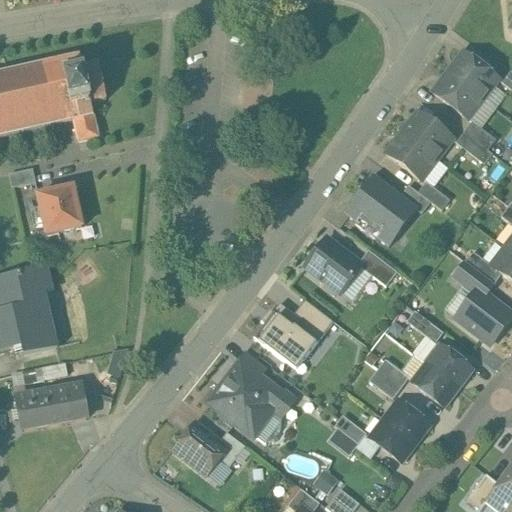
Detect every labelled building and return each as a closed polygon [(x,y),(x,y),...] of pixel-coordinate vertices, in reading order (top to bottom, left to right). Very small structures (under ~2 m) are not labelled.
[(462,55),(447,75),(482,101),(497,82),(462,55)] [(105,101),(102,85),(101,84),(98,67),(82,70),(79,58),(0,75),(0,137),(9,136),(11,141),(59,131),(58,125),(73,122),(78,143),(97,138),(97,137),(90,105),(105,101)] [(447,75),(432,95),(467,121),(482,101),(447,75)] [(501,85),(511,93),(511,76),(510,75),(501,85)] [(402,135),(436,162),(452,141),(417,115),(402,135)] [(495,142),(472,124),(463,135),(487,153),(495,142)] [(402,135),(386,156),(421,182),(436,162),(402,135)] [(484,167),(492,157),(487,153),(463,135),(455,145),(484,167)] [(32,171),(18,174),(8,176),(12,190),(35,184),(32,171)] [(418,212),(376,181),(373,178),(344,216),(356,226),(359,222),(379,237),(376,241),(377,241),(389,250),(418,212)] [(449,203),(448,201),(447,201),(426,185),(418,195),(441,213),(449,203)] [(82,229),(81,224),(73,189),(37,197),(40,210),(35,212),(38,227),(43,226),(45,237),(81,229),(82,229)] [(511,212),(508,209),(501,219),(511,227),(511,212)] [(305,269),(340,296),(360,270),(361,269),(358,266),(326,242),(305,269)] [(0,310),(1,313),(0,313),(0,352),(21,347),(22,348),(23,355),(56,348),(44,294),(52,292),(46,268),(16,274),(9,245),(0,247),(0,310)] [(501,276),(511,284),(511,256),(504,251),(491,268),(501,276)] [(385,289),(394,278),(396,275),(368,253),(358,266),(361,269),(360,270),(385,289)] [(473,255),(465,265),(493,286),(501,276),(491,268),(473,255)] [(485,297),(493,286),(465,265),(453,281),(474,297),(478,292),(485,297)] [(474,297),(455,321),(490,348),(511,319),(511,318),(485,297),(478,292),(474,297)] [(253,335),(290,365),(312,338),(275,308),(253,335)] [(406,325),(408,326),(435,346),(443,336),(414,314),(406,325)] [(471,373),(469,371),(455,360),(455,358),(450,354),(448,355),(440,348),(426,367),(457,391),(471,373)] [(239,366),(240,364),(259,379),(267,370),(245,353),(236,364),(239,366)] [(408,381),(385,363),(376,374),(400,391),(408,381)] [(240,364),(239,366),(208,406),(245,433),(247,434),(253,438),(254,438),(265,447),(265,446),(265,445),(273,442),(280,433),(281,423),(294,404),(259,379),(240,364)] [(427,397),(438,405),(443,409),(457,391),(426,367),(412,385),(420,391),(419,393),(423,396),(425,397),(427,397)] [(368,384),(392,402),(400,391),(376,374),(368,384)] [(81,387),(29,397),(15,399),(21,432),(87,420),(81,387)] [(413,413),(409,411),(409,410),(407,409),(405,410),(397,404),(383,423),(415,446),(429,428),(413,416),(412,416),(413,413)] [(334,429),(351,442),(358,447),(366,436),(342,418),(334,429)] [(369,440),(401,464),(415,446),(383,423),(369,440)] [(218,445),(193,426),(173,452),(207,478),(219,463),(228,452),(218,445)] [(229,470),(245,449),(226,435),(218,445),(228,452),(219,463),(229,470)] [(510,511),(511,510),(511,470),(499,487),(486,502),(499,511),(510,511)] [(324,471),(313,486),(327,496),(338,481),(324,471)] [(479,511),(486,502),(499,487),(486,477),(466,502),(479,511)] [(341,490),(326,509),(330,511),(353,511),(359,504),(341,490)] [(287,508),(292,511),(314,511),(319,506),(300,491),(287,508)]
